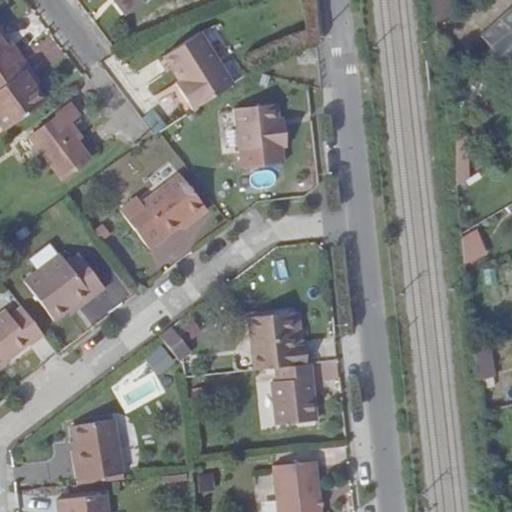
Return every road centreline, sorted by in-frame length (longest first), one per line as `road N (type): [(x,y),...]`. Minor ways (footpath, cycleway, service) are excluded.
road 1 (residential): [(352,210),(258,223),(0,437)]
road 2 (unclassified): [(385,511),(352,210)]
road 3 (unclassified): [(352,210),(331,0)]
